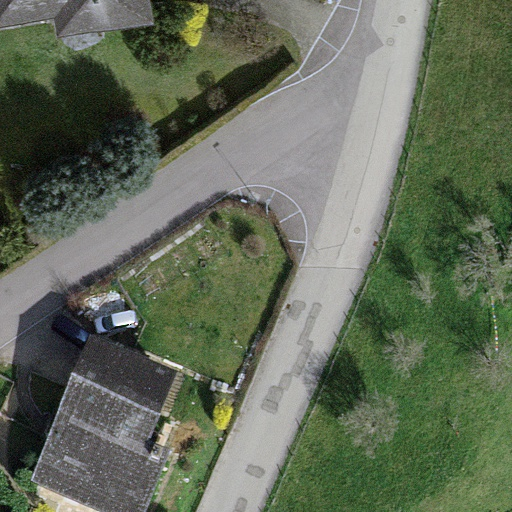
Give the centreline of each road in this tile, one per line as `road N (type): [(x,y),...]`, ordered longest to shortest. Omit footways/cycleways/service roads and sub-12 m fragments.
road 1 (residential): [(363,115),(313,291),(226,511)]
road 2 (residential): [(0,305),(72,255),(284,136),(363,115)]
